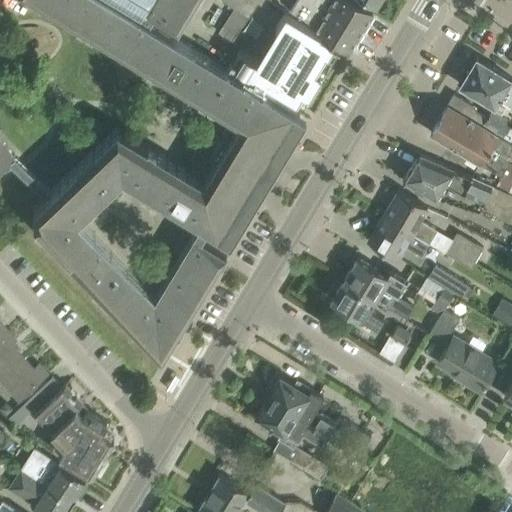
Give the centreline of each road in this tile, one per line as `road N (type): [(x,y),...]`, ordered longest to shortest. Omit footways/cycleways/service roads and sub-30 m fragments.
road 1 (tertiary): [(250,301),(430,0)]
road 2 (residential): [(511,464),(250,301)]
road 3 (residential): [(164,446),(0,272)]
road 4 (tertiary): [(164,446),(250,301)]
